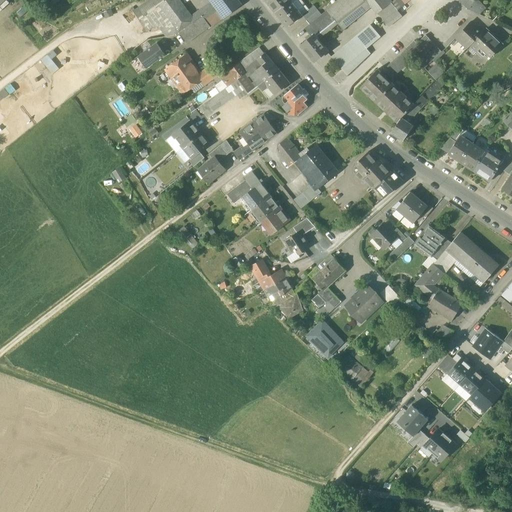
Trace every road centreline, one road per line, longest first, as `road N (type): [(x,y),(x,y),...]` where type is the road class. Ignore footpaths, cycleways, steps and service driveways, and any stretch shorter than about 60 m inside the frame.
road 1 (track): [(0,367),(321,486),(479,511)]
road 2 (track): [(0,355),(211,189)]
road 3 (tertiary): [(331,96),(369,132),(511,225)]
road 4 (residential): [(390,412),(511,269)]
road 5 (residential): [(211,189),(331,96)]
road 6 (residential): [(331,96),(432,0)]
road 7 (track): [(307,511),(390,412)]
road 8 (tertiary): [(252,0),(331,96)]
